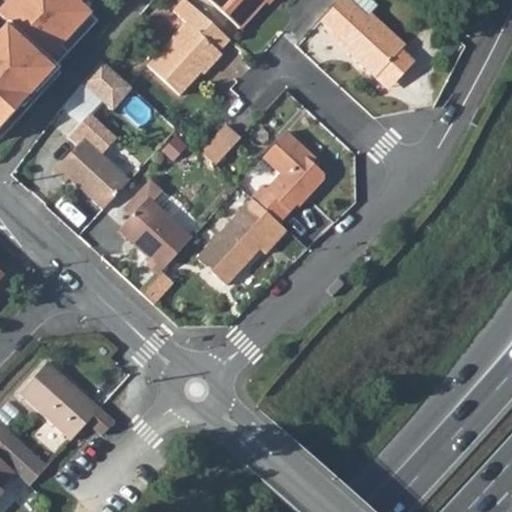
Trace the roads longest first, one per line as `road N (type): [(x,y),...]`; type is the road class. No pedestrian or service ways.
road 1 (residential): [(202,389),(414,177),(283,61),(249,98)]
road 2 (trunk): [(511,328),(362,498),(360,511)]
road 3 (trunk): [(511,372),(383,511)]
road 4 (tertiary): [(335,511),(202,389)]
road 5 (tertiary): [(202,389),(76,275)]
road 6 (residential): [(202,389),(107,484)]
